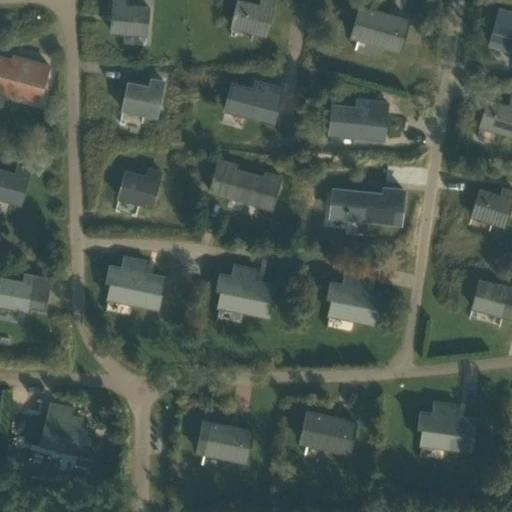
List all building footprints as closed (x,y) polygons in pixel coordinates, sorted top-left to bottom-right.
[(113,0),(111,32),(146,35),(148,7),(125,5),(125,0),(113,0)] [(266,35),(274,0),(272,0),(261,0),(260,5),(237,0),(231,27),(266,35)] [(400,50),(408,20),(360,7),(351,36),(400,50)] [(497,17),(489,44),(511,50),(511,12),(499,9),(497,17)] [(49,66),(34,62),(33,66),(0,56),(0,93),(7,95),(7,92),(39,100),(49,66)] [(156,117),(163,81),(151,79),(149,87),(128,83),(122,110),(156,117)] [(232,83),(224,110),(258,119),(260,110),(275,114),(282,88),(255,81),(253,89),(232,83)] [(479,127),(511,135),(511,97),(510,97),(508,105),(487,99),(479,127)] [(384,130),(387,103),(357,99),(356,107),(332,105),(329,133),(365,137),(366,128),(384,130)] [(218,159),(209,191),(249,203),(251,197),(273,203),(280,177),(265,173),(264,178),(235,170),(237,165),(218,159)] [(0,198),(20,204),(29,168),(17,166),(15,174),(0,169),(0,198)] [(151,207),(161,172),(149,168),(146,176),(125,170),(118,198),(151,207)] [(333,189),(331,210),(348,212),(347,217),(392,222),(393,215),(400,216),(401,206),(402,206),(404,190),(384,188),(383,194),(333,189)] [(504,226),(511,199),(511,190),(502,188),(500,196),(479,189),(471,216),(504,226)] [(122,268),(109,265),(106,281),(111,282),(107,298),(157,309),(164,276),(144,272),(146,261),(124,257),(122,268)] [(232,276),(219,273),(216,289),(221,290),(218,306),(268,316),(274,284),(254,280),(257,269),(234,265),(232,276)] [(343,284),(330,281),(327,298),(332,299),(329,314),(379,325),(385,292),(365,288),(367,277),(345,273),(343,284)] [(50,279),(24,274),(23,282),(0,277),(0,305),(29,312),(30,306),(44,309),(50,279)] [(511,286),(486,279),(477,312),(504,319),(503,324),(511,326),(511,286)] [(455,416),(457,405),(434,402),(432,413),(420,411),(418,428),(422,428),(420,444),(471,451),(475,419),(455,416)] [(28,403),(20,434),(22,434),(22,432),(55,440),(56,438),(63,440),(62,442),(89,449),(89,451),(90,451),(98,420),(96,420),(96,422),(69,415),(69,416),(61,415),(62,413),(29,405),(29,403),(28,403)] [(348,453),(355,423),(306,412),(300,442),(348,453)] [(246,461),(252,431),(202,421),(197,451),(246,461)]
